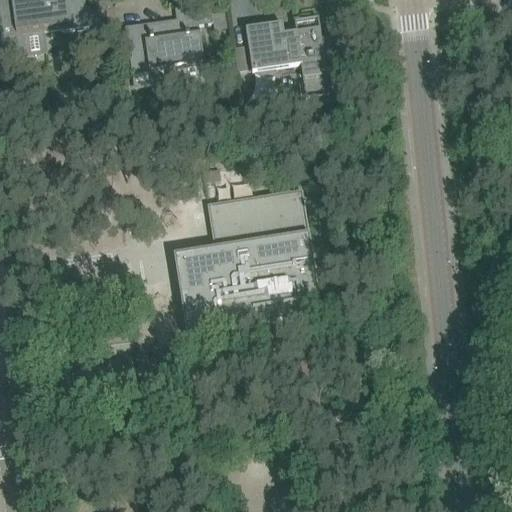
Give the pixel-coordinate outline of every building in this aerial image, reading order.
[(0,0),(0,63),(11,62),(26,60),(24,40),(45,37),(89,31),(85,0),(52,0),(36,2),(35,0),(0,0)] [(105,3),(95,5),(97,20),(107,18),(105,3)] [(139,29),(126,31),(129,50),(132,76),(151,73),(151,70),(202,62),(200,43),(201,43),(199,28),(214,26),(212,17),(211,5),(175,11),(177,24),(174,24),(174,26),(139,30),(139,29)] [(283,28),(247,33),(251,68),(253,77),(256,77),(257,84),(257,85),(277,82),(277,81),(276,74),(277,74),(301,70),(302,70),(304,83),(304,86),(299,87),(302,105),(307,104),(330,101),(335,100),(341,99),(340,99),(338,79),(332,40),(322,41),(321,34),(319,23),(295,26),(297,37),(285,39),(283,28)] [(357,97),(355,79),(343,81),(346,98),(346,99),(357,97)] [(203,175),(205,187),(221,184),(220,173),(203,175)] [(215,254),(175,260),(176,271),(182,307),(188,342),(212,338),(322,320),(307,222),(303,195),(295,196),(208,210),(215,254)] [(194,372),(153,377),(156,401),(197,396),(194,372)]
